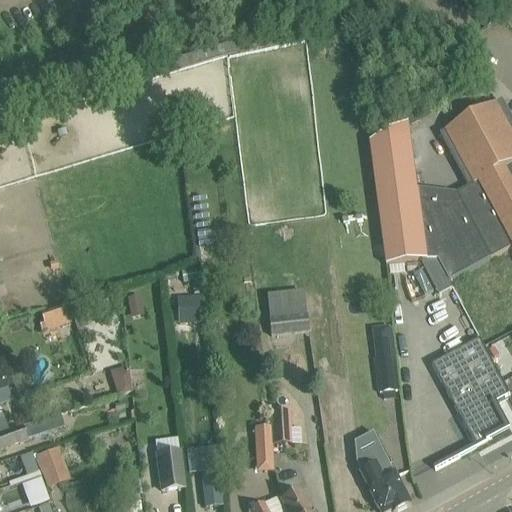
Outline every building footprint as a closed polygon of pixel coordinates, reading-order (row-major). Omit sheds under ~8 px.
[(409,125),(369,145),(387,269),(421,265),(435,291),(436,291),(449,284),(511,250),(511,119),(503,102),(446,134),(441,136),(469,189),(456,196),(418,192),(409,125)] [(197,234),(198,246),(213,244),(212,232),(197,234)] [(195,270),(181,273),(184,284),(197,281),(195,270)] [(140,297),(128,299),(131,319),(144,317),(140,297)] [(178,313),(199,312),(198,299),(177,300),(178,313)] [(268,303),(273,343),(311,339),(306,299),(268,303)] [(64,308),(54,311),(60,329),(70,326),(64,308)] [(505,385),(482,342),(489,338),(484,329),(474,334),(479,342),(433,366),(467,430),(476,448),(507,432),(493,406),(511,396),(510,394),(505,385)] [(395,358),(373,361),(377,398),(399,395),(395,358)] [(3,381),(0,382),(0,406),(10,403),(7,394),(3,381)] [(26,388),(7,394),(10,403),(29,396),(26,388)] [(290,412),(270,413),(271,431),(272,447),(291,446),(290,412)] [(41,423),(22,429),(26,441),(45,435),(41,423)] [(0,435),(0,451),(26,443),(26,441),(22,429),(21,428),(9,433),(0,435)] [(271,431),(257,432),(258,467),(273,467),(272,447),(271,431)] [(374,436),(356,445),(358,464),(363,474),(381,511),(403,511),(412,508),(395,474),(394,474),(374,436)] [(59,450),(36,458),(47,490),(71,482),(59,450)] [(179,453),(156,456),(161,494),(184,490),(179,453)] [(202,477),(205,511),(225,510),(222,475),(202,477)] [(284,501),(290,511),(308,511),(299,493),(284,501)]
